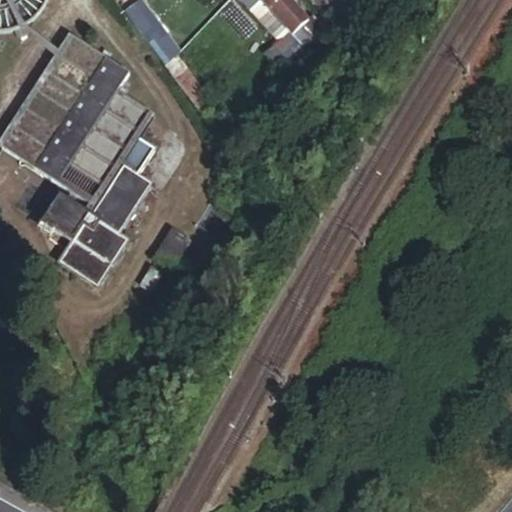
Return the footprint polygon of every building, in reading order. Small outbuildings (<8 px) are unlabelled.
[(33,23),(39,18),(45,12),(50,4),(51,0),(0,0),(0,30),(2,31),(13,30),(27,26),(33,23)] [(256,0),(237,0),(256,21),(266,11),(256,0)] [(294,42),(311,28),(286,0),(256,0),(266,11),(272,18),(294,42)] [(266,11),(256,21),(262,28),(272,18),(266,11)] [(142,39),(151,33),(140,17),(130,23),(142,39)] [(292,45),(299,53),(319,24),(317,22),(311,28),(294,42),(292,45)] [(13,30),(15,37),(29,33),(27,26),(13,30)] [(142,39),(140,41),(172,87),(175,85),(189,76),(156,29),(151,33),(142,39)] [(4,152),(91,211),(153,119),(127,101),(133,92),(126,87),(131,79),(112,66),(117,59),(109,54),(104,61),(77,43),(4,152)] [(202,125),(216,115),(189,76),(175,85),(202,125)] [(99,295),(132,247),(121,239),(155,188),(142,180),(156,159),(139,148),(124,171),(125,172),(91,223),(62,203),(44,230),(74,250),(61,270),(99,295)] [(176,264),(182,268),(194,247),(180,239),(144,298),(159,307),(178,276),(172,272),(176,264)]
